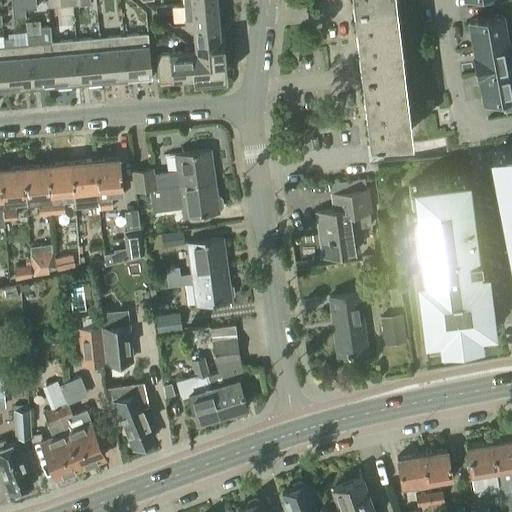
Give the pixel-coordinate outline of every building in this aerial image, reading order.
[(21,0),(9,0),(11,18),(23,17),(23,9),(21,0)] [(33,0),(21,0),(23,9),(35,8),(33,0)] [(217,0),(181,3),(183,26),(191,25),(191,24),(219,22),(217,0)] [(392,0),(355,0),(350,1),(358,69),(401,64),(392,0)] [(83,7),(61,6),(60,28),(83,28),(83,7)] [(506,40),(501,13),(469,19),(473,45),(506,40)] [(191,24),(191,25),(193,50),(224,76),(219,22),(191,24)] [(40,34),(25,35),(26,43),(30,89),(54,87),(50,41),(48,25),(39,25),(40,34)] [(146,32),(121,34),(125,81),(150,78),(146,32)] [(121,34),(97,36),(101,83),(125,81),(121,34)] [(97,36),(73,39),(78,85),(101,83),(97,36)] [(1,37),(2,45),(6,91),(30,89),(26,43),(11,44),(11,37),(1,37)] [(73,39),(50,41),(54,87),(78,85),(73,39)] [(475,52),(473,52),(477,72),(511,65),(511,44),(511,39),(506,40),(473,45),(475,52)] [(193,50),(154,54),(156,82),(224,76),(193,50)] [(401,64),(358,69),(367,137),(392,134),(409,132),(401,64)] [(511,65),(477,72),(477,73),(478,72),(483,98),(501,95),(503,109),(511,107),(511,65)] [(151,166),(131,169),(133,189),(137,189),(150,187),(166,185),(178,183),(213,178),(209,148),(174,152),(176,169),(152,172),(151,166)] [(414,182),(406,183),(417,275),(417,276),(423,325),(424,325),(424,328),(424,332),(425,337),(439,336),(440,340),(478,335),(477,327),(491,324),(502,322),(511,320),(511,319),(511,148),(490,153),(486,154),(489,173),(465,176),(448,178),(448,175),(430,177),(430,180),(420,181),(420,182),(417,182),(414,182)] [(118,156),(94,159),(98,203),(98,207),(111,206),(110,196),(122,195),(118,156)] [(94,159),(69,161),(73,200),(73,206),(98,203),(94,159)] [(69,161),(45,163),(49,212),(62,211),(61,201),(73,200),(69,161)] [(45,163),(21,165),(25,203),(36,202),(37,213),(49,212),(45,163)] [(21,165),(0,167),(0,188),(3,216),(14,215),(13,204),(25,203),(21,165)] [(178,183),(166,185),(169,207),(181,206),(182,214),(206,211),(217,209),(217,207),(220,206),(222,204),(221,196),(218,194),(215,195),(213,178),(178,183)] [(166,185),(150,187),(153,210),(169,207),(166,185)] [(333,209),(316,212),(322,256),(355,251),(350,213),(368,211),(365,189),(331,193),(333,209)] [(138,225),(123,227),(127,256),(142,253),(138,225)] [(167,231),(161,232),(163,245),(184,243),(182,229),(167,231)] [(221,236),(186,241),(190,272),(225,267),(221,236)] [(52,249),(30,252),(31,262),(32,274),(47,272),(46,267),(54,266),(52,249)] [(113,259),(112,251),(102,252),(103,261),(113,259)] [(71,252),(54,256),(56,268),(74,264),(71,252)] [(31,262),(13,264),(14,277),(32,274),(31,262)] [(176,265),(164,267),(165,275),(177,273),(176,265)] [(228,285),(225,267),(190,272),(177,273),(165,275),(167,284),(179,282),(191,281),(194,303),(230,298),(229,295),(232,294),(231,286),(228,285)] [(362,291),(327,296),(335,355),(366,350),(359,305),(364,304),(362,291)] [(129,306),(99,308),(101,324),(105,360),(134,357),(131,319),(130,319),(129,306)] [(179,311),(154,314),(156,331),(181,328),(179,311)] [(402,312),(380,315),(384,342),(406,339),(402,312)] [(101,324),(79,327),(83,362),(105,360),(101,324)] [(233,324),(209,327),(212,352),(215,363),(221,381),(209,385),(217,412),(245,404),(237,378),(241,376),(238,360),(233,324)] [(201,356),(190,359),(194,373),(195,377),(206,373),(207,373),(201,356)] [(194,373),(175,379),(180,396),(187,393),(191,408),(195,419),(217,412),(209,385),(206,373),(195,377),(194,373)] [(170,381),(162,384),(164,396),(173,393),(170,381)] [(116,386),(105,389),(113,425),(123,423),(132,444),(153,436),(148,423),(150,422),(143,404),(147,402),(142,384),(116,390),(116,386)] [(66,400),(54,405),(60,419),(64,430),(79,464),(90,460),(92,461),(98,459),(99,456),(104,454),(85,409),(72,414),(67,402),(66,400)] [(27,403),(12,404),(12,409),(13,436),(29,435),(27,408),(27,403)] [(54,405),(43,410),(48,424),(60,419),(54,405)] [(64,430),(40,440),(54,475),(57,473),(59,475),(65,472),(66,470),(78,464),(64,430)] [(511,436),(490,440),(494,469),(498,490),(508,489),(507,483),(511,481),(511,436)] [(4,438),(0,439),(0,468),(9,491),(18,488),(21,490),(28,488),(28,484),(31,483),(26,470),(29,469),(16,439),(6,443),(4,438)] [(490,440),(465,444),(472,488),(487,486),(488,492),(498,490),(494,469),(490,440)] [(445,448),(420,452),(425,480),(450,476),(445,448)] [(396,456),(401,485),(425,480),(420,452),(396,456)] [(372,511),(361,477),(331,488),(339,511),(372,511)] [(315,511),(304,482),(281,491),(288,509),(285,510),(285,511),(315,511)] [(440,489),(413,494),(415,505),(429,502),(430,511),(444,511),(442,500),(441,500),(440,489)] [(264,511),(260,499),(258,500),(256,499),(247,502),(247,504),(236,509),(237,511),(264,511)]
